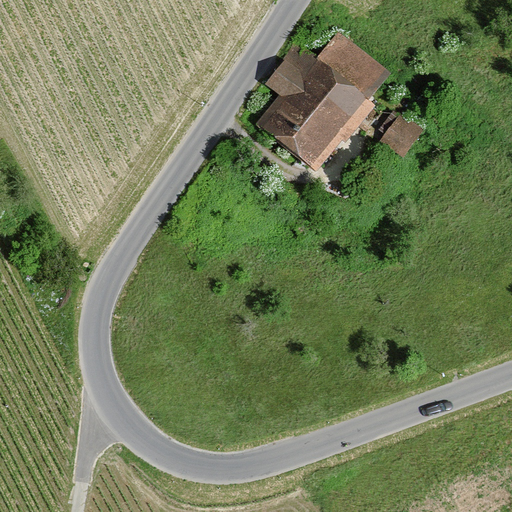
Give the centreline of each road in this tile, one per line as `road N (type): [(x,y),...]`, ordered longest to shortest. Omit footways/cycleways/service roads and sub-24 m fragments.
road 1 (tertiary): [(293,0),(116,260),(95,323),(103,384),(120,414),(169,457),(223,471),(256,467),(511,374)]
road 2 (track): [(103,384),(77,511)]
